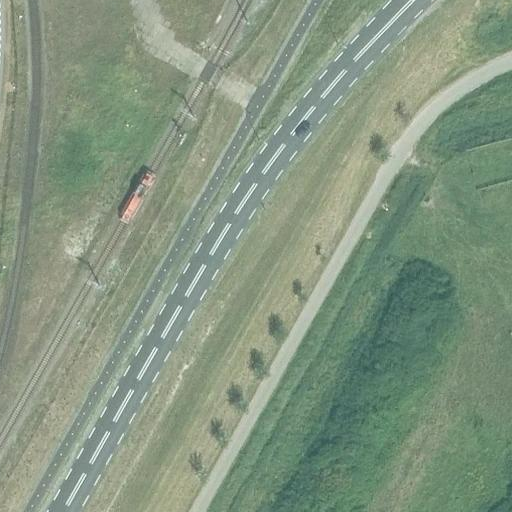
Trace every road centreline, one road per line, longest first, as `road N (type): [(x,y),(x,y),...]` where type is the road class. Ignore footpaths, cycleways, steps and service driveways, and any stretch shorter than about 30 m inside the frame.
road 1 (tertiary): [(61,511),(223,236),(300,122),(396,16)]
road 2 (unclassified): [(195,511),(386,170),(464,82),(511,60)]
